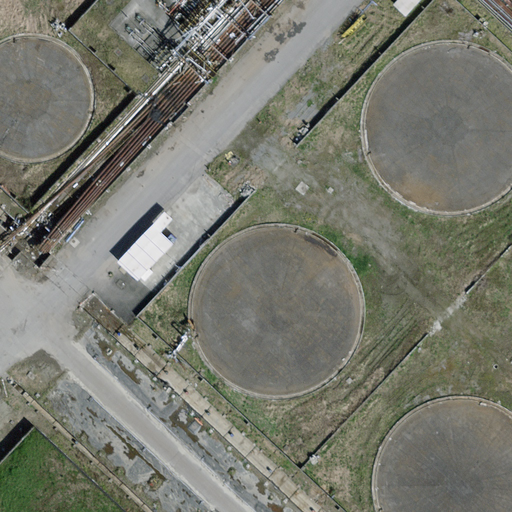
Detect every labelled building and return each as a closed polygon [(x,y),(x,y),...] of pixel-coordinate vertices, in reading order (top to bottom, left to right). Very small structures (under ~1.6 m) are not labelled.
[(55,158),(73,148),(86,133),(94,115),(95,94),(90,73),(78,56),(60,43),(40,38),(19,39),(0,46),(0,152),(15,160),(35,162),(55,158)] [(474,210),(498,197),(511,182),(511,81),(507,74),(485,57),(459,49),(431,49),(404,59),(383,76),(368,100),(362,127),(365,154),(377,179),(396,198),(420,211),(447,215),(474,210)] [(177,239),(159,220),(120,255),(138,275),(177,239)] [(306,397),(330,384),(348,364),(359,339),(361,311),(354,284),(339,261),(317,244),(290,235),(262,236),(236,245),(214,263),(200,287),(194,313),(197,340),(208,365),(227,385),(252,398),(279,402),(306,397)] [(511,511),(511,425),(506,420),(482,410),(456,407),(430,413),(407,427),(390,447),(379,474),(378,503),(380,511),(511,511)]
